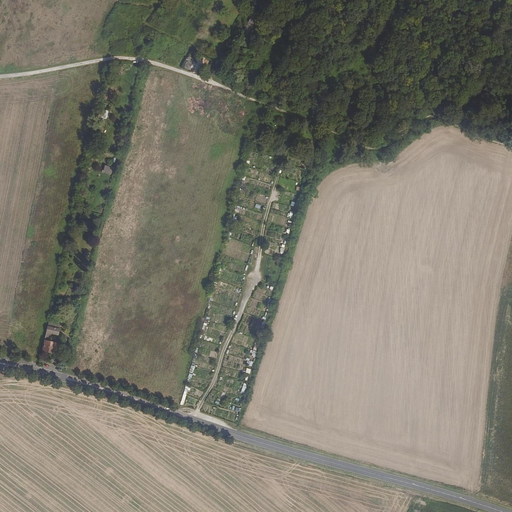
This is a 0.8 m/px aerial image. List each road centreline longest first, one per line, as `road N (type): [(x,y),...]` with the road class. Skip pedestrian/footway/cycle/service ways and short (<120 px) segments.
road 1 (track): [(511,146),(435,115),(387,144),(365,147),(130,58),(0,76)]
road 2 (tertiary): [(18,366),(501,511)]
